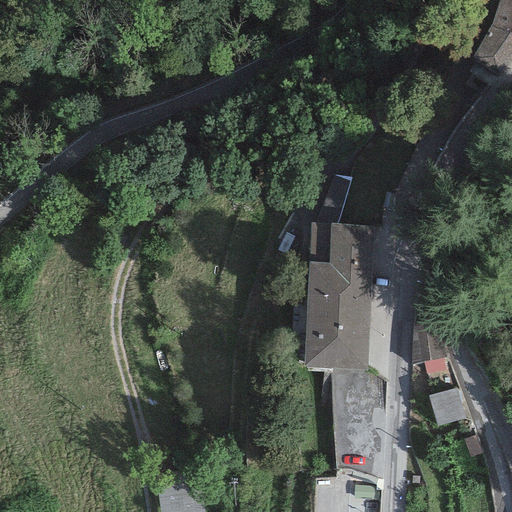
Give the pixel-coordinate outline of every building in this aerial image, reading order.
[(511,0),(498,0),(489,30),(473,58),(497,77),(511,59),(511,0)] [(374,227),(312,223),(304,368),(366,371),(374,227)] [(437,318),(413,322),(411,362),(423,360),(426,372),(444,369),(440,358),(448,357),(437,318)] [(338,470),(380,468),(375,372),(333,374),(338,470)] [(458,388),(429,394),(436,425),(465,419),(458,388)] [(481,454),(475,434),(465,437),(471,457),(481,454)] [(202,511),(196,472),(156,478),(161,511),(202,511)]
